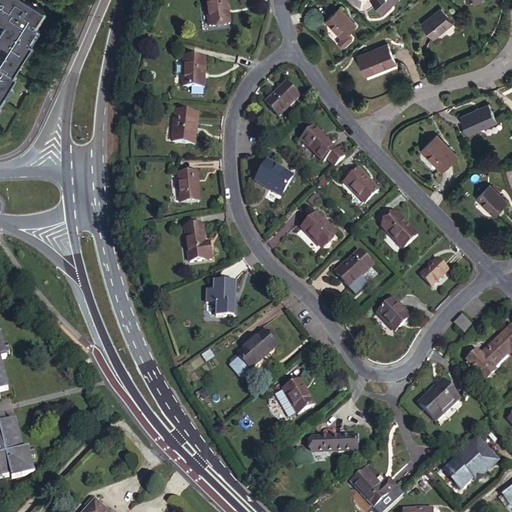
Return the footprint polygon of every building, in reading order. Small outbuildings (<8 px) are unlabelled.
[(0,98),(53,14),(29,0),(0,0),(0,21),(4,24),(0,30),(0,98)] [(224,0),(204,0),(209,27),(228,24),(224,0)] [(378,0),(378,1),(390,15),(407,0),(378,0)] [(445,11),(427,26),(438,40),(457,26),(445,11)] [(350,12),(333,26),(348,44),(354,39),(364,30),(350,12)] [(359,45),(354,39),(348,44),(344,47),(343,49),(347,54),(349,54),(358,47),(359,45)] [(391,46),(361,59),(370,79),(400,66),(391,46)] [(204,63),(183,60),(180,89),(201,91),(204,63)] [(297,78),(276,97),(289,111),(310,92),(297,78)] [(497,106),(468,118),(475,135),(504,123),(497,106)] [(193,117),(171,114),(167,143),(189,146),(193,117)] [(323,124),(309,137),(330,161),(335,157),(343,166),(353,157),(346,148),(345,148),(323,124)] [(449,140),(436,153),(453,170),(465,157),(449,140)] [(274,157),(262,177),(287,192),(299,173),(274,157)] [(364,167),(350,180),(370,203),(384,190),(364,167)] [(193,175),(173,177),(178,206),(197,203),(193,175)] [(511,199),(501,189),(487,202),(504,218),(511,210),(511,199)] [(322,210),(306,224),(325,246),(341,231),(322,210)] [(403,217),(388,230),(410,254),(424,240),(403,217)] [(182,228),(186,261),(209,258),(208,245),(201,245),(200,242),(199,227),(182,228)] [(363,250),(337,271),(349,287),(375,267),(376,266),(363,250)] [(438,263),(422,278),(432,290),(449,275),(438,263)] [(375,267),(349,287),(353,292),(355,291),(365,284),(365,281),(378,272),(375,267)] [(212,287),(205,287),(205,300),(215,300),(215,315),(229,314),(229,311),(236,311),(235,279),(212,280),(212,287)] [(394,300),(377,315),(394,334),(411,319),(394,300)] [(461,316),(454,324),(464,334),(472,326),(461,316)] [(264,326),(236,348),(249,364),(277,343),(264,326)] [(511,327),(481,356),(480,354),(468,365),(485,382),(496,372),(490,365),(507,350),(510,354),(511,355),(511,327)] [(0,390),(9,389),(2,360),(7,359),(7,356),(5,349),(2,335),(0,335),(0,390)] [(236,348),(227,354),(226,360),(236,373),(243,374),(249,369),(249,364),(236,348)] [(507,357),(510,354),(507,350),(490,365),(496,372),(500,369),(501,366),(508,359),(507,357)] [(444,383),(420,405),(436,423),(461,401),(444,383)] [(285,392),(286,394),(297,418),(298,420),(315,412),(301,384),(285,392)] [(289,422),(297,418),(286,394),(277,398),(289,422)] [(0,479),(12,476),(13,481),(36,475),(32,460),(30,453),(30,451),(23,452),(16,423),(6,425),(0,426),(0,479)] [(358,434),(312,439),(313,452),(359,447),(358,434)] [(461,488),(473,477),(470,474),(475,469),(481,476),(482,476),(497,462),(477,440),(462,454),(463,455),(445,470),(461,488)] [(363,462),(346,474),(368,503),(394,484),(386,475),(382,478),(377,481),(373,476),(363,462)] [(484,478),(482,476),(481,476),(475,469),(470,474),(473,477),(478,483),(484,478)] [(378,472),(373,476),(377,481),(382,478),(378,472)] [(394,484),(368,503),(374,511),(383,511),(402,495),(394,484)] [(511,485),(502,493),(510,504),(511,502),(511,485)] [(502,493),(497,497),(505,508),(510,504),(502,493)]
